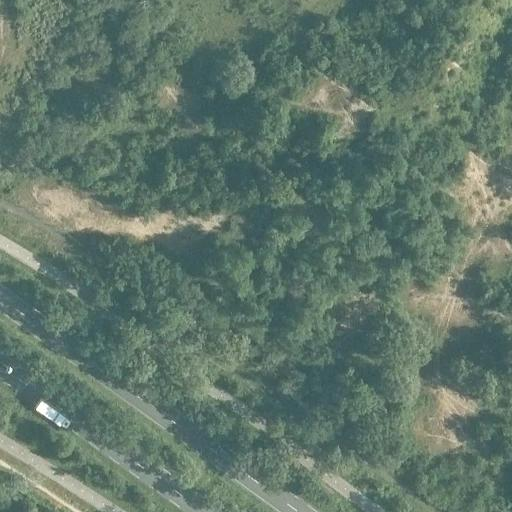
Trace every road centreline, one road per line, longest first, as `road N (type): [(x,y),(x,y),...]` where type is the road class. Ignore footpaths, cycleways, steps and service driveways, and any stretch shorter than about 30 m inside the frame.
road 1 (primary): [(297,511),(0,300)]
road 2 (primary): [(0,363),(206,511)]
